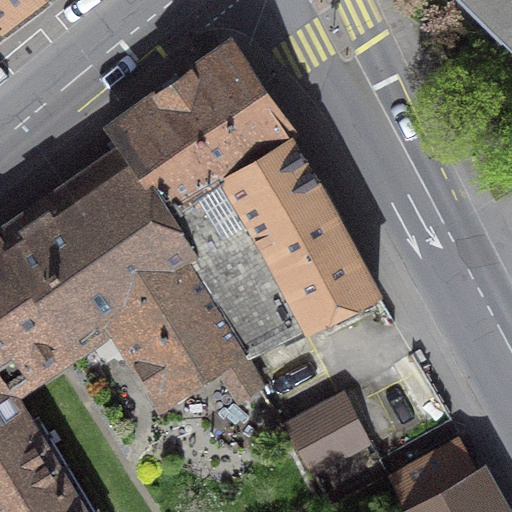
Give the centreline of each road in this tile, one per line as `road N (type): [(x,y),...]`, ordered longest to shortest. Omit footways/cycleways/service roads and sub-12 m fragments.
road 1 (residential): [(511,358),(321,0)]
road 2 (primary): [(174,0),(0,142)]
